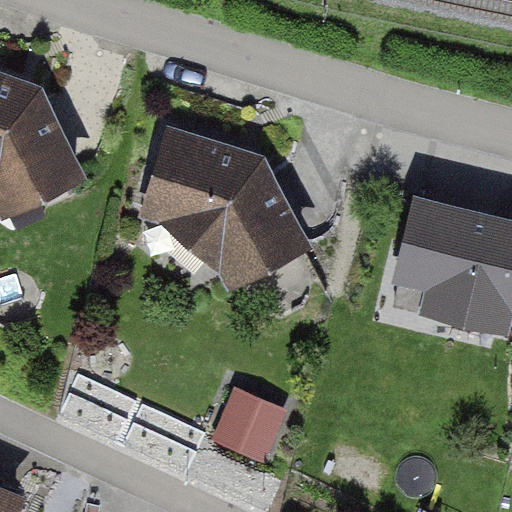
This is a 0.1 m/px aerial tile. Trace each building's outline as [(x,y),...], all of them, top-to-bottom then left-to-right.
[(45,86),(0,70),(0,201),(10,209),(86,174),(45,86)] [(263,157),(174,126),(143,214),(169,223),(225,265),(237,286),(312,245),(263,157)] [(511,318),(511,218),(409,193),(388,278),(428,288),(422,311),(508,333),(511,318)] [(289,411),(231,388),(209,444),(267,466),(289,411)] [(0,511),(23,511),(30,499),(0,485),(0,511)]
